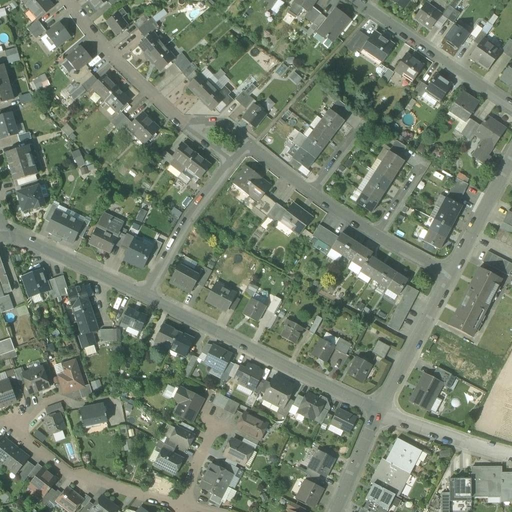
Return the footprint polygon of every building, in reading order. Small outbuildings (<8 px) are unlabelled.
[(27,0),(24,3),(38,21),(54,7),(48,0),(27,0)] [(88,0),(97,10),(107,3),(110,0),(88,0)] [(107,3),(112,9),(120,2),(118,0),(110,0),(107,3)] [(273,10),(278,13),(284,4),(279,0),(273,10)] [(295,0),(287,13),(294,18),(301,10),(306,13),(306,14),(311,7),(315,0),(295,0)] [(390,0),(403,9),(409,0),(390,0)] [(459,0),(453,0),(449,6),(454,10),(461,1),(459,0)] [(82,7),(88,16),(95,11),(90,2),(82,7)] [(415,19),(431,30),(434,25),(440,16),(425,5),(415,19)] [(448,6),(440,16),(446,20),(454,10),(449,6),(448,6)] [(302,18),(312,25),(321,15),(311,7),(306,14),(306,13),(302,18)] [(327,39),(332,43),(350,21),(336,9),(327,20),(327,21),(318,32),(327,39)] [(118,13),(106,23),(117,37),(128,27),(122,19),(123,19),(122,18),(126,16),(122,10),(118,13)] [(163,10),(152,19),(156,24),(167,15),(163,10)] [(460,15),(454,10),(446,20),(453,25),(460,15)] [(326,18),(321,15),(312,25),(310,29),(314,33),(326,18)] [(493,15),(486,25),(490,29),(498,18),(493,15)] [(440,29),(446,20),(440,16),(434,25),(440,29)] [(133,24),(137,30),(147,22),(143,17),(133,24)] [(147,22),(137,30),(146,40),(152,34),(153,34),(158,30),(159,28),(156,24),(152,19),(147,22)] [(28,29),(32,34),(42,26),(38,21),(28,29)] [(46,36),(56,49),(71,37),(60,24),(46,36)] [(445,40),(457,49),(468,34),(455,25),(445,40)] [(473,42),(478,46),(483,38),(490,29),(486,25),(473,42)] [(47,31),(42,26),(32,34),(37,39),(47,31)] [(314,33),(310,29),(305,35),(309,39),(314,33)] [(357,56),(360,53),(353,48),(361,36),(357,33),(344,47),(357,56)] [(362,50),(382,64),(394,46),(374,33),(368,41),(362,50)] [(139,46),(150,59),(164,48),(153,34),(152,34),(146,40),(139,46)] [(368,41),(361,36),(353,48),(360,53),(362,50),(368,41)] [(470,58),(488,71),(501,53),(490,45),(491,44),(483,38),(478,46),(470,58)] [(332,43),(327,39),(323,45),(328,49),(332,43)] [(501,52),(506,56),(511,47),(511,41),(509,40),(501,51),(502,52),(501,52)] [(501,51),(491,44),(490,45),(501,53),(501,52),(502,52),(501,51)] [(67,59),(69,61),(76,71),(78,72),(85,66),(91,61),(81,48),(67,59)] [(175,60),(164,48),(150,59),(161,72),(171,63),(175,60)] [(5,52),(6,58),(18,55),(16,49),(5,52)] [(362,50),(360,53),(380,66),(382,64),(362,50)] [(18,55),(6,58),(8,65),(20,61),(18,55)] [(171,63),(175,67),(185,59),(181,55),(175,60),(171,63)] [(411,83),(412,84),(423,67),(406,55),(394,72),(401,77),(404,73),(414,79),(411,83)] [(175,67),(181,74),(190,65),(185,59),(175,67)] [(70,76),(76,71),(69,61),(63,66),(70,76)] [(193,63),(190,65),(181,74),(186,80),(198,69),(193,63)] [(282,64),(275,73),(279,77),(287,69),(282,64)] [(510,85),(511,86),(511,64),(507,71),(506,71),(499,80),(508,87),(510,85)] [(90,72),(85,66),(78,72),(76,71),(70,76),(76,82),(77,83),(80,80),(90,72)] [(387,70),(380,66),(376,72),(377,74),(381,78),(387,70)] [(206,69),(201,75),(213,87),(218,82),(211,75),(206,69)] [(214,75),(211,75),(218,82),(224,76),(225,75),(221,70),(216,75),(214,75)] [(381,79),(387,83),(393,74),(387,70),(381,78),(381,79)] [(90,72),(80,80),(84,84),(93,76),(90,72)] [(302,80),(294,73),(288,79),(296,86),(302,80)] [(401,77),(411,83),(414,79),(404,73),(401,77)] [(45,75),(32,80),(36,90),(49,85),(45,75)] [(188,88),(200,100),(213,87),(201,75),(188,88)] [(84,84),(82,86),(86,91),(86,92),(86,93),(92,88),(98,82),(93,76),(84,84)] [(92,88),(105,101),(118,89),(105,76),(98,82),(92,88)] [(224,76),(218,82),(224,87),(230,82),(224,76)] [(438,104),(439,104),(451,87),(435,76),(428,87),(425,91),(440,101),(438,103),(438,104)] [(82,86),(84,84),(80,80),(77,83),(76,82),(71,86),(76,91),(82,86)] [(218,82),(213,87),(218,93),(224,87),(218,82)] [(412,94),(420,99),(423,93),(425,91),(428,87),(420,82),(412,94)] [(8,90),(6,84),(0,85),(0,103),(14,100),(11,89),(8,90)] [(235,101),(240,106),(248,97),(256,89),(252,84),(235,101)] [(66,90),(70,96),(76,91),(71,86),(66,90)] [(75,101),(86,92),(86,91),(82,86),(76,91),(70,96),(75,101)] [(212,112),(215,110),(225,100),(224,99),(218,93),(213,87),(200,100),(212,112)] [(224,87),(218,93),(224,99),(228,95),(230,93),(224,87)] [(130,101),(118,89),(105,101),(117,114),(130,101)] [(70,96),(66,90),(61,94),(65,100),(70,96)] [(440,101),(425,91),(423,93),(427,96),(424,100),(434,107),(437,102),(438,103),(440,101)] [(449,112),(465,123),(468,118),(478,105),(461,93),(448,111),(449,112)] [(19,99),(21,105),(33,102),(31,95),(19,99)] [(228,95),(224,99),(225,100),(215,110),(220,116),(235,101),(228,95)] [(254,102),(248,97),(240,106),(245,111),(254,102)] [(338,100),(334,106),(343,113),(347,108),(338,100)] [(241,119),(253,129),(259,122),(265,116),(254,105),(241,119)] [(339,118),(343,113),(334,106),(330,111),(339,118)] [(330,111),(322,121),(336,132),(343,122),(339,118),(330,111)] [(111,122),(116,127),(126,117),(121,112),(111,122)] [(465,123),(449,112),(447,115),(459,124),(454,130),(460,134),(470,120),(468,118),(465,123)] [(0,116),(0,134),(2,140),(16,136),(18,135),(16,126),(12,113),(0,116)] [(138,139),(145,146),(160,130),(142,113),(130,126),(141,136),(138,139)] [(131,121),(126,117),(116,127),(121,132),(131,121)] [(317,117),(310,126),(315,130),(322,121),(317,117)] [(472,156),(485,165),(489,158),(487,156),(505,130),(487,117),(480,127),(476,132),(476,133),(484,138),(482,142),(477,150),(472,156)] [(460,134),(465,138),(475,123),(470,120),(460,134)] [(322,121),(315,130),(329,141),(336,132),(322,121)] [(480,127),(475,123),(465,138),(470,142),(474,136),(476,133),(476,132),(480,127)] [(23,124),(16,126),(18,135),(25,133),(23,124)] [(74,132),(66,125),(60,130),(68,138),(74,132)] [(128,129),(138,139),(141,136),(130,126),(128,129)] [(301,135),(307,140),(315,130),(310,126),(309,126),(301,135)] [(315,130),(307,140),(321,151),(329,141),(315,130)] [(16,136),(18,144),(31,140),(28,132),(25,133),(18,135),(16,136)] [(294,145),(300,150),(307,140),(301,135),(299,133),(292,143),(294,145)] [(474,136),(482,142),(484,138),(476,133),(474,136)] [(321,151),(307,140),(300,150),(314,160),(321,151)] [(396,141),(392,147),(403,154),(406,148),(396,141)] [(172,157),(186,168),(196,154),(183,144),(172,157)] [(293,159),(300,150),(294,145),(286,155),(292,159),(293,159)] [(427,149),(420,145),(416,151),(422,156),(427,149)] [(5,154),(14,182),(35,176),(36,176),(33,168),(35,167),(31,154),(29,155),(27,147),(5,154)] [(399,159),(403,154),(392,147),(389,152),(399,159)] [(376,160),(382,163),(389,152),(383,149),(376,160)] [(85,165),(79,150),(72,153),(78,168),(85,165)] [(306,170),(314,160),(300,150),(293,159),(302,166),(306,170)] [(158,160),(165,165),(172,157),(165,151),(158,160)] [(389,152),(382,163),(397,173),(404,162),(399,159),(389,152)] [(210,165),(196,154),(186,168),(200,179),(210,165)] [(289,164),(298,171),(302,166),(293,159),(292,159),(289,164)] [(382,163),(376,160),(370,170),(376,173),(382,163)] [(390,183),(397,173),(382,163),(376,173),(390,183)] [(306,170),(302,166),(298,171),(306,177),(310,172),(306,170)] [(86,167),(80,169),(82,176),(88,175),(86,167)] [(258,203),(259,203),(264,197),(271,188),(261,181),(263,179),(247,167),(233,185),(249,198),(250,196),(258,203)] [(191,180),(196,184),(200,179),(186,168),(182,173),(191,180)] [(376,173),(370,170),(363,180),(369,183),(376,173)] [(178,178),(187,186),(191,180),(182,173),(178,178)] [(384,193),(390,183),(376,173),(369,183),(384,193)] [(466,177),(458,174),(456,179),(463,183),(466,177)] [(14,182),(16,188),(37,182),(35,176),(14,182)] [(456,179),(453,186),(465,192),(468,186),(456,179)] [(369,183),(363,180),(357,190),(363,193),(369,183)] [(39,187),(37,182),(16,188),(17,194),(18,193),(39,187)] [(377,203),(384,193),(369,183),(363,193),(377,203)] [(45,186),(39,188),(42,199),(48,198),(45,186)] [(461,199),(465,192),(453,186),(449,192),(461,199)] [(17,194),(23,212),(35,208),(35,210),(45,207),(42,199),(39,188),(39,187),(18,193),(17,194)] [(356,204),(363,193),(357,190),(356,189),(349,200),(356,204)] [(458,205),(461,199),(449,192),(446,199),(458,205)] [(371,214),(377,203),(363,193),(356,204),(371,214)] [(440,210),(446,199),(439,195),(434,206),(435,207),(440,210)] [(266,218),(267,217),(275,205),(264,197),(259,203),(258,203),(254,208),(266,218)] [(446,199),(440,210),(455,218),(461,207),(458,205),(446,199)] [(45,221),(50,223),(56,211),(58,207),(53,204),(45,221)] [(276,204),(275,205),(267,217),(275,223),(277,220),(275,218),(282,208),(276,204)] [(292,231),(299,236),(313,218),(293,204),(287,212),(282,208),(275,218),(277,220),(287,227),(289,225),(294,228),(292,231)] [(56,211),(69,218),(72,212),(59,206),(58,207),(56,211)] [(429,218),(435,220),(440,210),(435,207),(429,218)] [(142,210),(137,220),(142,222),(147,212),(142,210)] [(450,228),(455,218),(440,210),(435,220),(450,228)] [(69,218),(56,211),(50,223),(46,232),(60,238),(69,218)] [(85,219),(72,212),(69,218),(83,224),(85,220),(85,219)] [(511,215),(507,213),(502,223),(511,228),(511,215)] [(103,215),(96,229),(117,239),(120,233),(119,233),(123,224),(103,215)] [(83,224),(69,218),(60,238),(73,244),(77,236),(83,224)] [(85,220),(83,224),(77,236),(82,239),(90,223),(85,220)] [(444,239),(450,228),(435,220),(429,231),(444,239)] [(509,234),(511,229),(511,228),(502,223),(499,229),(504,232),(509,234)] [(312,237),(319,241),(325,231),(319,226),(312,237)] [(118,239),(117,239),(96,229),(90,241),(93,243),(92,243),(97,246),(97,245),(102,247),(101,250),(110,254),(115,244),(118,239)] [(504,232),(499,229),(494,239),(500,241),(504,232)] [(424,240),(428,234),(422,230),(419,237),(424,240)] [(332,235),(325,231),(319,241),(325,245),(332,235)] [(439,250),(444,239),(429,231),(428,234),(424,240),(423,242),(425,243),(434,248),(439,250)] [(509,234),(504,232),(500,241),(505,244),(510,234),(509,234)] [(115,244),(121,247),(126,236),(120,233),(117,239),(118,239),(115,244)] [(331,249),(342,256),(352,241),(341,234),(338,239),(331,249)] [(127,235),(126,236),(121,247),(129,251),(132,243),(133,244),(135,239),(127,235)] [(338,239),(332,235),(325,245),(331,249),(338,239)] [(150,254),(156,257),(162,244),(156,241),(151,252),(150,254)] [(362,247),(352,241),(342,256),(352,262),(362,247)] [(124,261),(143,269),(150,254),(151,252),(133,244),(132,243),(129,251),(124,261)] [(434,248),(425,243),(422,249),(431,253),(434,248)] [(372,254),(362,247),(352,262),(362,269),(369,258),(372,254)] [(482,263),(487,266),(493,255),(487,252),(482,263)] [(487,266),(492,268),(498,258),(493,255),(487,266)] [(380,264),(369,258),(362,269),(360,272),(371,279),(380,264)] [(492,268),(498,271),(503,260),(498,258),(492,268)] [(498,271),(503,274),(509,263),(503,260),(498,271)] [(503,274),(508,277),(511,269),(511,264),(509,263),(503,274)] [(388,270),(380,264),(371,279),(379,284),(388,270)] [(181,265),(180,267),(200,277),(201,274),(181,265)] [(3,267),(0,268),(0,281),(5,294),(12,292),(3,267)] [(172,284),(192,294),(197,285),(200,277),(180,267),(172,284)] [(197,285),(203,288),(212,272),(204,268),(201,274),(200,277),(197,285)] [(479,269),(464,298),(487,309),(491,302),(493,303),(500,289),(498,288),(502,280),(479,269)] [(397,275),(388,270),(379,284),(387,289),(397,275)] [(23,278),(30,298),(32,297),(40,294),(48,292),(49,291),(46,283),(42,272),(23,278)] [(407,281),(397,275),(387,289),(398,296),(407,281)] [(62,277),(54,280),(60,297),(68,295),(67,292),(62,277)] [(52,300),(60,297),(54,280),(46,283),(49,291),(48,292),(52,300)] [(89,285),(84,287),(88,298),(93,297),(89,285)] [(79,337),(83,350),(85,349),(94,346),(95,346),(91,333),(98,331),(88,302),(89,302),(88,298),(84,287),(67,292),(68,295),(72,307),(73,307),(82,336),(79,337)] [(408,287),(405,293),(415,298),(418,292),(408,287)] [(208,302),(227,313),(229,309),(235,298),(230,295),(232,293),(224,288),(222,292),(215,289),(208,302)] [(405,293),(402,298),(412,304),(415,298),(405,293)] [(42,302),(40,294),(32,297),(34,304),(42,302)] [(0,299),(0,310),(1,314),(13,310),(9,296),(3,298),(0,299)] [(229,309),(234,312),(240,300),(235,298),(229,309)] [(402,298),(399,304),(409,310),(412,304),(402,298)] [(483,317),(487,309),(464,298),(449,327),(472,339),(476,331),(478,332),(485,318),(483,317)] [(244,316),(257,323),(266,307),(252,300),(244,316)] [(267,310),(273,313),(278,304),(272,301),(267,310)] [(399,304),(396,310),(406,315),(409,310),(399,304)] [(26,306),(16,309),(19,318),(29,314),(26,306)] [(139,332),(140,332),(147,317),(128,309),(121,327),(127,330),(128,327),(139,332)] [(396,310),(393,315),(403,321),(406,315),(396,310)] [(393,315),(390,321),(400,326),(403,321),(393,315)] [(309,333),(314,336),(322,319),(317,317),(309,333)] [(397,333),(400,326),(390,321),(387,327),(397,333)] [(281,338),(295,345),(304,329),(293,323),(290,329),(287,327),(281,338)] [(165,345),(171,348),(178,333),(163,326),(160,333),(159,333),(154,343),(163,347),(165,345)] [(139,332),(128,327),(127,330),(126,332),(136,337),(139,332)] [(100,343),(113,342),(113,330),(100,331),(100,343)] [(193,340),(178,333),(171,348),(177,351),(176,353),(185,358),(187,354),(190,348),(190,347),(193,340)] [(326,334),(322,340),(334,347),(338,340),(326,334)] [(0,356),(4,355),(8,354),(11,353),(15,351),(14,350),(11,339),(0,342),(0,356)] [(332,349),(345,356),(351,345),(339,339),(338,340),(334,347),(332,349)] [(332,349),(334,347),(322,340),(321,340),(312,355),(325,363),(332,349)] [(373,353),(384,358),(390,346),(378,341),(373,353)] [(201,353),(208,357),(213,346),(205,345),(201,353)] [(96,354),(94,346),(85,349),(87,357),(96,354)] [(222,373),(228,363),(231,356),(213,346),(208,357),(205,363),(204,364),(211,368),(222,373)] [(205,363),(208,357),(201,353),(198,359),(196,362),(200,364),(201,361),(205,363)] [(183,376),(187,379),(196,362),(198,359),(193,357),(183,376)] [(348,375),(362,383),(371,366),(357,359),(348,375)] [(27,365),(29,372),(41,368),(39,361),(27,365)] [(58,377),(64,394),(73,391),(79,390),(84,388),(83,387),(75,361),(61,366),(64,375),(58,377)] [(226,382),(229,377),(234,366),(228,363),(222,373),(220,379),(226,382)] [(235,365),(234,366),(229,377),(239,382),(245,370),(235,365)] [(238,384),(253,391),(262,372),(258,370),(259,369),(253,367),(253,368),(248,365),(245,370),(239,382),(238,384)] [(64,375),(61,366),(55,368),(58,377),(64,375)] [(26,384),(29,395),(49,388),(42,368),(41,368),(29,372),(23,374),(22,375),(26,384)] [(222,373),(211,368),(208,374),(219,379),(220,379),(222,373)] [(14,371),(20,386),(26,384),(22,375),(23,374),(21,369),(14,371)] [(451,375),(439,369),(434,378),(444,383),(443,384),(446,386),(451,375)] [(11,389),(20,386),(14,371),(6,374),(8,381),(11,389)] [(0,374),(0,383),(8,381),(6,374),(5,373),(0,374)] [(442,386),(443,384),(444,383),(434,378),(425,374),(420,385),(419,384),(410,401),(429,411),(436,398),(442,386)] [(443,384),(442,386),(449,389),(455,377),(451,375),(446,386),(443,384)] [(279,408),(282,410),(288,399),(294,387),(274,377),(271,384),(265,395),(263,399),(279,408)] [(260,392),(265,381),(261,379),(254,392),(259,394),(260,392)] [(0,383),(0,405),(1,408),(16,403),(11,389),(8,381),(0,383)] [(99,381),(90,384),(93,392),(102,389),(99,381)] [(260,392),(265,395),(271,384),(265,381),(260,392)] [(253,391),(238,384),(236,389),(250,397),(253,391)] [(79,390),(82,399),(93,397),(89,385),(83,387),(84,388),(79,390)] [(172,399),(176,390),(167,386),(162,397),(170,401),(172,399)] [(175,414),(191,423),(202,401),(177,388),(177,389),(176,390),(172,399),(175,400),(174,401),(181,404),(175,414)] [(213,404),(218,407),(223,397),(218,394),(213,404)] [(303,417),(313,422),(314,422),(316,418),(317,418),(322,409),(325,403),(318,399),(307,394),(304,399),(299,409),(300,410),(305,413),(303,417)] [(297,395),(294,402),(292,406),(299,409),(304,399),(297,395)] [(320,396),(318,399),(325,403),(322,409),(328,412),(330,409),(326,400),(320,396)] [(229,400),(223,397),(218,407),(224,410),(229,400)] [(442,401),(436,398),(429,411),(435,414),(442,401)] [(290,410),(292,406),(294,402),(288,399),(282,410),(279,408),(277,413),(286,418),(290,410)] [(223,410),(229,413),(234,402),(229,400),(224,410),(223,410)] [(239,405),(234,402),(229,413),(234,416),(239,405)] [(46,409),(49,418),(59,415),(63,413),(60,404),(46,409)] [(127,404),(124,411),(130,413),(133,407),(127,404)] [(81,410),(84,427),(107,423),(104,406),(97,407),(97,408),(88,410),(88,408),(81,410)] [(290,410),(298,414),(300,410),(299,409),(292,406),(290,410)] [(321,426),(322,424),(327,414),(328,412),(322,409),(317,418),(316,418),(314,422),(321,426)] [(344,431),(349,434),(356,419),(338,410),(331,425),(344,431)] [(332,417),(327,414),(322,424),(327,426),(332,417)] [(45,419),(51,435),(52,434),(62,431),(64,430),(59,415),(49,418),(45,419)] [(246,433),(259,440),(259,439),(266,425),(245,415),(238,429),(246,433)] [(183,431),(179,429),(179,430),(191,436),(194,429),(182,423),(182,424),(186,426),(183,431)] [(162,436),(167,438),(170,440),(175,430),(167,425),(162,436)] [(344,431),(331,425),(328,431),(340,437),(344,431)] [(119,429),(122,441),(128,440),(126,427),(119,429)] [(178,444),(188,450),(194,437),(191,436),(179,430),(179,429),(176,428),(175,430),(170,440),(178,444)] [(37,431),(33,436),(43,444),(47,438),(37,431)] [(62,431),(52,434),(56,443),(65,440),(62,431)] [(246,433),(243,440),(257,446),(260,440),(259,439),(259,440),(246,433)] [(167,438),(162,436),(159,442),(164,444),(167,438)] [(0,463),(3,466),(17,449),(2,437),(0,440),(0,463)] [(167,438),(164,444),(175,450),(178,444),(170,440),(167,438)] [(397,438),(385,461),(408,473),(412,465),(420,450),(397,438)] [(128,440),(122,441),(124,452),(133,450),(131,439),(128,440)] [(238,463),(241,464),(245,457),(248,458),(251,451),(251,450),(240,445),(232,440),(224,456),(227,457),(238,463)] [(254,452),(257,446),(243,440),(240,445),(251,450),(251,451),(254,452)] [(172,455),(175,450),(164,444),(159,442),(156,447),(163,451),(163,450),(172,455)] [(155,465),(163,451),(156,447),(148,461),(155,465)] [(312,463),(318,452),(310,448),(303,461),(310,465),(311,462),(312,463)] [(29,458),(17,449),(3,466),(10,471),(12,468),(17,473),(29,458)] [(155,465),(175,475),(182,460),(172,455),(163,450),(163,451),(155,465)] [(427,454),(420,450),(412,465),(418,467),(420,462),(422,463),(427,454)] [(449,451),(439,452),(440,459),(450,458),(449,451)] [(320,475),(325,478),(334,460),(318,452),(312,463),(311,462),(310,465),(308,469),(320,475)] [(224,463),(228,464),(224,471),(233,476),(232,476),(235,477),(238,470),(235,468),(238,463),(227,457),(224,463)] [(373,484),(376,486),(395,496),(398,497),(410,474),(408,473),(385,461),(381,459),(369,483),(373,484)] [(24,482),(29,476),(35,468),(29,463),(18,478),(24,482)] [(37,465),(35,468),(29,476),(34,480),(42,469),(37,465)] [(211,465),(205,476),(227,487),(232,476),(233,476),(224,471),(211,465)] [(487,496),(501,496),(501,475),(501,468),(471,468),(471,479),(471,496),(487,496)] [(43,498),(51,489),(57,480),(42,469),(34,480),(28,487),(43,498)] [(305,474),(308,476),(318,481),(320,475),(308,469),(305,474)] [(511,475),(501,475),(501,496),(501,500),(511,499),(511,475)] [(221,498),(227,487),(205,476),(199,488),(212,494),(221,499),(221,498)] [(232,476),(227,487),(231,490),(234,491),(240,480),(235,477),(232,476)] [(322,483),(318,481),(308,476),(305,482),(319,489),(322,483)] [(471,479),(449,479),(449,494),(449,502),(471,502),(471,496),(471,479)] [(296,499),(314,508),(323,491),(319,489),(305,482),(296,499)] [(365,499),(368,500),(376,486),(373,484),(365,499)] [(368,500),(364,509),(369,511),(386,511),(388,510),(385,508),(390,499),(393,501),(394,498),(395,496),(376,486),(368,500)] [(227,487),(221,498),(223,499),(222,503),(224,504),(226,501),(231,490),(227,487)] [(45,507),(49,502),(56,493),(51,489),(43,498),(39,503),(45,507)] [(57,503),(68,511),(73,511),(79,505),(83,501),(77,496),(72,492),(67,489),(62,495),(56,502),(57,503)] [(234,491),(231,490),(226,501),(231,503),(237,492),(234,491)] [(57,491),(56,493),(49,502),(54,506),(57,503),(56,502),(62,495),(57,491)] [(9,498),(3,493),(0,496),(0,499),(5,504),(9,498)] [(209,501),(220,506),(222,503),(223,499),(221,498),(221,499),(212,494),(209,501)] [(449,511),(449,502),(449,494),(440,494),(440,511),(449,511)] [(501,496),(487,496),(487,504),(501,504),(501,503),(501,500),(501,496)] [(79,505),(84,509),(91,501),(86,497),(83,501),(79,505)] [(115,511),(117,509),(101,497),(94,507),(90,511),(115,511)] [(401,502),(394,498),(393,501),(390,505),(398,509),(401,502)] [(81,511),(90,511),(94,507),(89,503),(81,511)] [(290,511),(291,511),(292,511),(296,506),(296,505),(291,503),(290,503),(287,509),(290,510),(290,511)]
